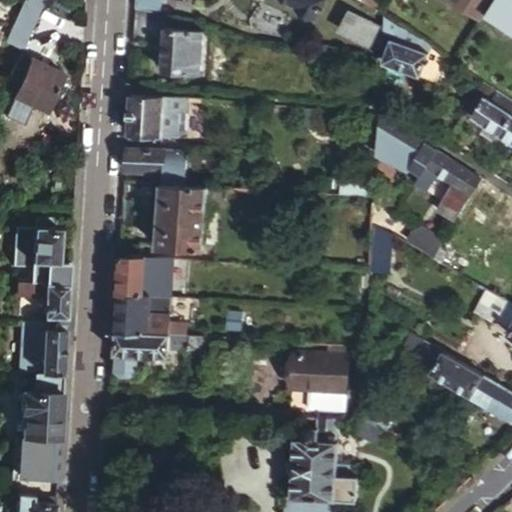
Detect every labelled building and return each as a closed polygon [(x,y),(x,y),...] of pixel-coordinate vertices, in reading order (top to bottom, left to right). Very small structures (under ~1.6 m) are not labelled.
[(136,0),(135,8),(160,14),(162,0),(136,0)] [(319,0),(280,0),(291,6),(290,7),(310,17),(319,0)] [(363,0),(378,9),(382,3),(378,0),(363,0)] [(491,0),(447,0),(479,20),(491,0)] [(511,0),(494,0),(492,3),(511,15),(511,0)] [(177,27),(178,18),(160,14),(135,8),(133,41),(164,49),(163,72),(200,75),(202,29),(177,27)] [(375,27),(349,10),(339,26),(364,43),(375,27)] [(18,15),(12,12),(7,22),(13,25),(18,15)] [(404,26),(387,16),(386,27),(398,35),(404,26)] [(438,49),(410,30),(406,32),(401,41),(398,39),(389,55),(421,76),(438,49)] [(455,59),(438,49),(421,76),(437,86),(455,59)] [(61,71),(31,56),(13,92),(44,107),(61,71)] [(511,107),(511,96),(484,78),(465,108),(499,129),(511,107)] [(186,136),(189,95),(130,92),(127,144),(145,145),(145,134),(162,135),(164,106),(175,106),(173,136),(186,136)] [(511,107),(499,129),(511,137),(511,107)] [(428,164),(435,150),(414,136),(382,115),(380,134),(416,157),(410,166),(423,174),(428,164)] [(145,145),(127,144),(125,168),(162,170),(186,172),(187,148),(145,145)] [(467,198),(479,179),(435,150),(428,164),(455,182),(442,202),(459,213),(467,198)] [(470,161),(476,165),(479,160),(472,156),(470,161)] [(479,160),(476,165),(481,168),(484,163),(479,160)] [(186,172),(162,170),(161,180),(185,182),(186,172)] [(511,200),(487,184),(479,179),(467,198),(500,219),(496,224),(509,233),(511,234),(511,200)] [(161,180),(160,180),(158,212),(204,215),(206,183),(185,182),(161,180)] [(131,198),(123,197),(123,209),(133,210),(134,202),(131,198)] [(500,219),(467,198),(459,213),(457,215),(503,244),(509,233),(496,224),(500,219)] [(371,215),(370,220),(391,231),(402,210),(393,205),(390,211),(371,199),(371,215)] [(123,209),(122,222),(129,222),(133,218),(133,210),(123,209)] [(158,212),(155,244),(202,247),(204,215),(158,212)] [(391,231),(370,220),(369,235),(384,244),(391,231)] [(433,249),(441,236),(418,222),(410,235),(433,249)] [(30,260),(56,262),(58,230),(31,228),(30,260)] [(473,279),(500,294),(511,301),(511,282),(470,257),(468,261),(447,249),(443,240),(433,256),(461,272),(464,267),(476,274),(473,279)] [(120,261),(118,290),(143,292),(145,260),(153,260),(154,253),(121,251),(120,261)] [(143,292),(166,293),(168,293),(171,293),(173,255),(154,253),(153,260),(145,260),(143,292)] [(28,282),(67,284),(67,263),(56,262),(30,260),(28,282)] [(368,267),(357,266),(356,289),(366,290),(368,267)] [(464,267),(461,272),(473,279),(476,274),(464,267)] [(28,282),(26,282),(26,289),(42,290),(42,310),(50,310),(65,311),(67,284),(28,282)] [(355,302),(366,303),(366,299),(366,290),(356,289),(355,302)] [(118,290),(116,327),(184,331),(184,319),(167,318),(168,293),(166,293),(143,292),(118,290)] [(511,301),(500,294),(489,314),(510,326),(507,331),(511,334),(511,301)] [(50,318),(65,319),(65,311),(50,310),(50,318)] [(38,372),(62,374),(64,331),(41,329),(41,318),(21,317),(18,370),(32,372),(38,372)] [(50,318),(41,318),(41,329),(64,331),(65,319),(50,318)] [(469,393),(483,370),(409,325),(400,337),(413,345),(411,349),(430,360),(426,366),(469,393)] [(216,335),(216,333),(184,331),(116,327),(115,349),(117,350),(116,367),(120,371),(131,372),(136,368),(137,351),(169,353),(170,345),(215,347),(216,346),(226,347),(227,335),(216,335)] [(346,348),(290,345),(289,381),(345,384),(346,348)] [(511,388),(483,370),(469,393),(511,420),(511,388)] [(38,372),(32,372),(31,390),(21,389),(19,413),(22,413),(20,435),(59,438),(62,374),(38,372)] [(360,408),(366,412),(384,422),(400,395),(376,381),(360,408)] [(112,385),(112,401),(148,403),(149,387),(112,385)] [(334,433),(335,413),(316,412),(316,421),(299,420),(299,431),(289,430),(286,506),(329,509),(331,491),(354,493),(355,469),(347,468),(347,458),(334,457),(336,433),(334,433)] [(385,440),(393,427),(384,422),(366,412),(358,426),(385,440)] [(21,461),(20,481),(47,483),(47,463),(21,461)] [(54,511),(55,504),(17,498),(16,511),(54,511)]
